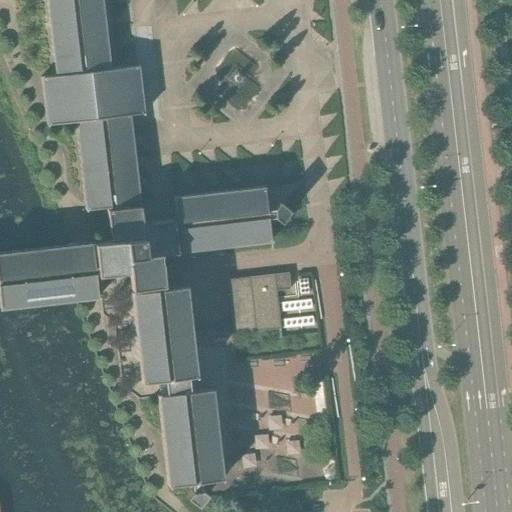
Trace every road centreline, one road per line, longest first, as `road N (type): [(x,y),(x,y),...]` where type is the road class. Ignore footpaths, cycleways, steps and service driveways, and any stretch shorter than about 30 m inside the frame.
road 1 (secondary): [(485,511),(428,0)]
road 2 (secondary): [(380,0),(433,511)]
